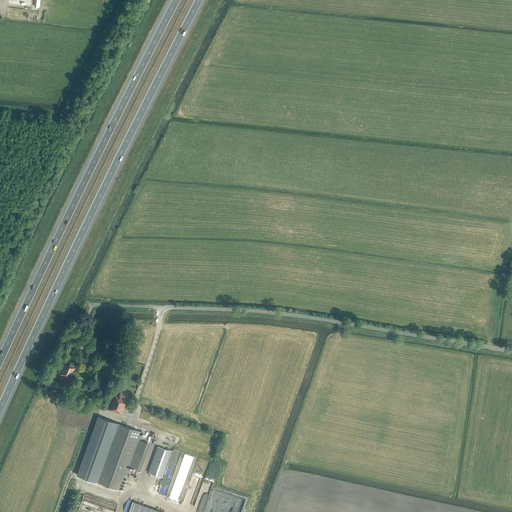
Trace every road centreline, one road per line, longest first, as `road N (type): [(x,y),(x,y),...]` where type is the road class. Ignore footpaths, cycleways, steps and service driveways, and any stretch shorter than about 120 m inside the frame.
road 1 (motorway): [(0,409),(199,0)]
road 2 (unclassified): [(511,349),(240,309),(94,305)]
road 3 (motorway): [(177,0),(0,360)]
